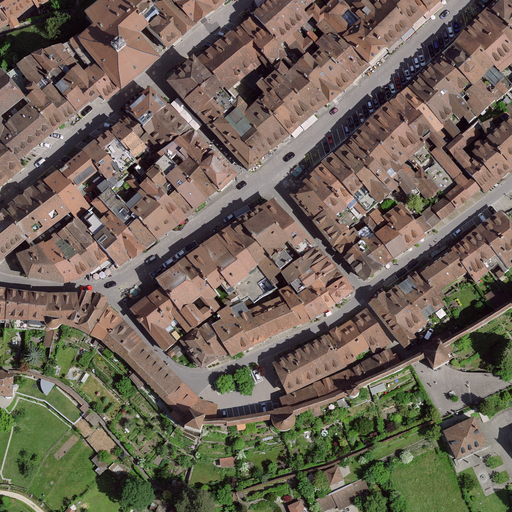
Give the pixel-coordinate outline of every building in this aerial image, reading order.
[(49,0),(0,0),(0,11),(10,25),(14,30),(18,26),(15,21),(34,8),(37,12),(51,2),(49,0)] [(94,32),(80,43),(121,92),(153,65),(158,61),(139,38),(149,30),(147,28),(123,0),(105,0),(83,19),(88,25),(94,32)] [(161,16),(182,40),(194,29),(167,0),(123,0),(147,28),(161,16)] [(214,12),(203,0),(167,0),(194,29),(214,12)] [(216,0),(203,0),(214,12),(215,13),(222,6),(222,5),(216,0)] [(272,0),(255,16),(253,17),(279,48),(292,38),(301,30),(311,21),(291,0),(272,0)] [(291,0),(311,21),(318,15),(333,0),(291,0)] [(370,68),(387,51),(361,24),(350,13),(337,0),(333,0),(318,15),(324,21),(343,41),(370,68)] [(387,51),(389,54),(415,30),(386,0),(363,0),(350,13),(361,24),(387,51)] [(386,0),(415,30),(426,19),(425,18),(408,0),(386,0)] [(408,0),(425,18),(429,14),(416,0),(408,0)] [(437,0),(416,0),(429,14),(441,4),(440,3),(437,0)] [(507,0),(503,0),(490,13),(511,35),(511,4),(510,2),(507,0)] [(511,35),(490,13),(488,10),(480,17),(511,50),(511,35)] [(0,11),(0,29),(10,25),(0,11)] [(147,28),(149,30),(168,52),(182,40),(161,16),(147,28)] [(279,48),(253,17),(241,27),(276,68),(288,58),(279,48)] [(511,50),(480,17),(462,34),(464,37),(494,69),(501,76),(511,65),(511,50)] [(370,68),(343,41),(324,21),(308,37),(354,84),(370,68)] [(276,68),(241,27),(231,36),(257,67),(262,63),(270,73),(273,71),(276,68)] [(301,30),(292,38),(341,95),(354,84),(308,37),(301,30)] [(231,34),(196,63),(212,79),(227,94),(257,67),(231,36),(231,34)] [(464,37),(455,46),(456,47),(485,78),(494,69),(464,37)] [(279,48),(288,58),(329,106),(341,95),(292,38),(279,48)] [(101,97),(106,104),(121,92),(80,43),(77,39),(63,51),(101,97)] [(456,47),(443,60),(445,60),(473,90),(484,79),(485,78),(456,47)] [(101,97),(63,51),(61,48),(45,53),(90,106),(101,97)] [(45,53),(31,60),(77,115),(90,106),(45,53)] [(314,119),(329,106),(288,58),(276,68),(273,71),(277,76),(314,119)] [(33,88),(65,125),(77,115),(31,60),(16,68),(33,88)] [(194,60),(167,87),(184,104),(212,79),(196,63),(194,60)] [(445,60),(433,72),(477,119),(478,120),(490,109),(473,90),(445,60)] [(430,69),(418,81),(454,119),(460,125),(464,121),(469,126),(477,119),(433,72),(430,69)] [(0,145),(18,166),(54,134),(26,102),(3,75),(0,77),(0,145)] [(277,76),(264,87),(301,129),(314,119),(277,76)] [(212,79),(184,104),(197,118),(222,97),(227,94),(212,79)] [(473,90),(490,109),(508,94),(500,85),(495,90),(484,79),(473,90)] [(449,123),(454,119),(418,81),(408,90),(443,128),(455,141),(460,135),(449,123)] [(264,99),(257,104),(288,141),(301,129),(264,87),(262,85),(256,90),(264,99)] [(65,125),(33,88),(26,94),(30,99),(26,102),(54,134),(65,125)] [(124,113),(128,117),(142,132),(168,108),(150,89),(124,113)] [(408,90),(401,96),(436,135),(443,128),(408,90)] [(401,96),(388,108),(424,148),(430,155),(439,148),(442,151),(446,147),(436,135),(401,96)] [(222,97),(197,118),(250,174),(271,155),(240,119),(222,97)] [(257,104),(240,119),(271,155),(288,141),(257,104)] [(168,108),(142,132),(147,138),(163,155),(176,144),(191,131),(169,107),(168,108)] [(370,123),(410,161),(424,148),(388,108),(370,123)] [(128,117),(121,123),(140,144),(147,138),(142,132),(128,117)] [(489,140),(511,164),(511,163),(511,119),(498,132),(491,123),(482,128),(489,140)] [(121,123),(109,133),(137,165),(149,154),(140,144),(121,123)] [(370,123),(361,132),(401,171),(410,161),(370,123)] [(473,126),(446,151),(464,171),(472,163),(462,152),(481,135),(473,126)] [(191,131),(176,144),(218,193),(220,195),(237,179),(232,174),(192,130),(191,131)] [(351,143),(386,177),(391,172),(398,179),(403,173),(401,171),(361,132),(351,143)] [(137,165),(109,133),(96,146),(123,177),(137,165)] [(476,152),(472,156),(476,160),(497,185),(511,172),(511,165),(511,164),(489,140),(483,146),(481,144),(478,144),(476,146),(475,148),(475,150),(476,152)] [(351,143),(345,149),(392,196),(398,189),(386,177),(351,143)] [(95,144),(81,155),(98,174),(113,192),(126,181),(123,177),(96,146),(95,144)] [(176,144),(163,155),(166,159),(206,204),(218,193),(176,144)] [(0,190),(23,171),(18,166),(0,145),(0,190)] [(470,201),(481,191),(472,180),(469,182),(442,151),(439,148),(430,155),(458,187),(470,201)] [(392,196),(345,149),(335,158),(363,190),(380,207),(392,196)] [(81,155),(60,173),(76,193),(98,174),(81,155)] [(322,166),(353,200),(363,190),(335,158),(333,156),(322,166)] [(166,159),(155,171),(195,214),(206,204),(166,159)] [(472,163),(464,171),(472,180),(481,191),(486,195),(497,185),(476,160),(472,163)] [(322,166),(314,173),(346,208),(354,202),(353,200),(322,166)] [(155,171),(146,180),(148,183),(186,222),(195,214),(155,171)] [(405,177),(427,202),(439,191),(421,171),(416,175),(412,171),(405,177)] [(49,180),(44,185),(70,215),(75,221),(90,209),(76,193),(60,173),(59,172),(49,180)] [(314,173),(302,184),(303,186),(326,213),(328,211),(335,220),(347,210),(346,208),(314,173)] [(42,182),(3,213),(28,243),(31,247),(70,215),(44,185),(42,182)] [(139,191),(141,193),(177,230),(186,222),(148,183),(139,191)] [(303,186),(289,198),(294,203),(312,225),(326,213),(303,186)] [(458,187),(445,198),(456,212),(470,201),(458,187)] [(110,192),(99,202),(110,214),(145,255),(157,244),(126,209),(110,192)] [(141,193),(126,209),(157,244),(177,230),(141,193)] [(431,209),(442,223),(456,212),(445,198),(431,209)] [(273,199),(259,210),(294,253),(308,241),(273,199)] [(383,219),(389,227),(409,252),(426,239),(424,236),(414,223),(400,206),(383,219)] [(430,208),(421,215),(422,216),(432,230),(442,223),(431,209),(430,208)] [(294,253),(259,210),(239,222),(280,274),(300,259),(294,253)] [(326,213),(312,225),(332,249),(348,235),(335,220),(328,211),(326,213)] [(362,223),(375,239),(394,263),(409,252),(389,227),(383,219),(377,211),(362,223)] [(3,213),(0,216),(0,265),(28,243),(3,213)] [(105,232),(131,261),(134,265),(145,255),(110,214),(98,224),(105,232)] [(511,230),(499,214),(477,231),(497,257),(503,266),(511,259),(511,230)] [(422,216),(414,223),(424,236),(432,230),(422,216)] [(65,230),(98,270),(109,261),(94,243),(95,241),(77,220),(65,230)] [(239,222),(228,230),(259,269),(269,283),(280,275),(280,274),(239,222)] [(65,230),(58,237),(91,275),(98,270),(65,230)] [(228,230),(216,238),(247,278),(259,269),(228,230)] [(348,235),(332,249),(343,261),(357,249),(364,243),(354,231),(348,235)] [(477,231),(464,241),(484,267),(497,257),(477,231)] [(95,241),(94,243),(109,261),(112,263),(119,272),(131,261),(105,232),(95,241)] [(53,240),(51,242),(81,283),(87,278),(91,275),(58,237),(57,235),(52,239),(53,240)] [(216,238),(199,251),(226,284),(232,292),(248,279),(247,278),(216,238)] [(365,259),(378,276),(394,263),(375,239),(366,246),(372,253),(365,259)] [(464,241),(450,252),(452,255),(468,276),(475,285),(489,274),(484,267),(464,241)] [(44,243),(37,248),(65,286),(81,283),(51,242),(46,245),(44,243)] [(357,249),(343,261),(351,271),(365,259),(372,253),(366,246),(364,243),(357,249)] [(37,248),(17,258),(24,273),(28,281),(65,286),(37,248)] [(318,248),(282,275),(291,287),(298,282),(327,259),(318,248)] [(199,251),(186,260),(214,294),(226,284),(199,251)] [(422,276),(437,297),(468,276),(452,255),(422,276)] [(327,259),(298,282),(306,292),(312,288),(318,283),(335,270),(327,259)] [(365,259),(351,271),(364,287),(378,276),(365,259)] [(186,260),(176,269),(214,315),(224,307),(214,294),(186,260)] [(176,269),(156,285),(160,290),(192,332),(193,333),(214,315),(176,269)] [(335,270),(318,283),(325,293),(343,280),(335,270)] [(437,297),(422,276),(411,284),(435,314),(445,306),(437,297)] [(343,280),(325,293),(335,307),(354,294),(343,280)] [(408,280),(398,287),(425,321),(435,314),(411,284),(408,280)] [(318,283),(312,288),(328,312),(335,307),(325,293),(318,283)] [(396,285),(369,306),(405,352),(418,342),(414,337),(429,326),(425,321),(398,287),(396,285)] [(289,287),(279,293),(281,299),(298,328),(310,323),(296,299),(289,287)] [(306,292),(305,293),(322,317),(328,312),(312,288),(306,292)] [(160,290),(148,299),(170,326),(175,322),(187,336),(192,332),(160,290)] [(0,292),(0,324),(5,324),(8,294),(0,292)] [(296,299),(310,323),(322,317),(305,293),(296,299)] [(30,296),(8,294),(5,324),(27,325),(30,296)] [(93,295),(81,295),(80,296),(68,329),(77,331),(93,295)] [(109,303),(93,295),(77,331),(90,339),(106,307),(109,303)] [(27,325),(45,326),(48,297),(30,296),(27,325)] [(59,326),(68,329),(80,296),(48,297),(45,326),(45,328),(46,331),(48,333),(50,334),(53,334),(55,333),(57,332),(58,330),(59,328),(59,326)] [(170,326),(148,299),(131,313),(165,354),(176,345),(166,332),(171,328),(170,326)] [(281,299),(249,314),(266,343),(298,328),(281,299)] [(511,302),(440,347),(442,349),(443,352),(511,310),(511,302)] [(102,346),(123,323),(106,307),(90,339),(102,346)] [(242,357),(253,351),(236,322),(228,310),(217,317),(221,323),(240,355),(242,357)] [(367,310),(350,322),(368,349),(373,356),(390,344),(367,310)] [(249,314),(236,322),(253,351),(266,343),(249,314)] [(355,358),(368,349),(350,322),(336,330),(355,358)] [(123,323),(102,346),(114,357),(116,355),(134,336),(135,334),(123,323)] [(221,323),(212,328),(229,356),(231,360),(240,355),(221,323)] [(195,333),(216,361),(229,356),(212,328),(210,324),(195,333)] [(355,358),(336,330),(324,338),(345,369),(357,361),(355,358)] [(216,361),(195,333),(180,345),(183,350),(200,373),(216,361)] [(123,362),(142,344),(134,336),(116,355),(123,362)] [(285,394),(345,369),(324,338),(272,367),(285,394)] [(134,373),(128,378),(139,389),(145,383),(163,366),(142,344),(123,362),(134,373)] [(180,345),(167,354),(171,359),(183,350),(180,345)] [(425,360),(426,362),(433,375),(450,366),(443,352),(442,349),(440,347),(439,345),(430,349),(422,353),(423,356),(425,360)] [(391,353),(378,359),(385,374),(398,368),(391,353)] [(426,362),(423,356),(417,359),(398,368),(385,374),(367,382),(356,387),(359,393),(412,369),(415,367),(420,365),(426,362)] [(378,359),(360,368),(367,382),(385,374),(378,359)] [(163,366),(145,383),(164,403),(183,384),(163,366)] [(360,368),(350,372),(356,387),(367,382),(360,368)] [(350,372),(329,382),(334,395),(345,392),(347,398),(350,401),(355,401),(359,396),(359,393),(356,387),(350,372)] [(9,374),(0,373),(0,400),(17,401),(17,388),(19,388),(19,379),(9,379),(9,374)] [(329,382),(314,387),(319,401),(334,395),(329,382)] [(183,384),(164,403),(173,412),(190,391),(183,384)] [(314,387),(279,400),(282,411),(285,411),(288,412),(319,401),(314,387)] [(195,396),(190,391),(173,412),(187,422),(194,398),(195,396)] [(347,398),(345,392),(334,395),(319,401),(288,412),(292,414),(294,417),(347,398)] [(210,404),(194,398),(187,422),(184,432),(200,437),(203,428),(204,425),(205,422),(210,404)] [(217,407),(210,404),(205,422),(216,421),(217,407)] [(296,421),(294,417),(292,414),(288,412),(285,411),(282,411),(281,411),(277,413),(274,415),(272,419),(271,423),(272,427),(274,431),(277,434),(281,435),(285,436),(289,435),(293,432),(295,429),(296,425),(296,421)] [(205,422),(203,428),(271,423),(272,419),(274,415),(216,421),(205,422)] [(444,434),(456,462),(486,448),(473,420),(444,434)] [(221,457),(221,465),(238,464),(238,456),(221,457)] [(346,480),(340,467),(325,475),(332,487),(346,480)] [(368,493),(362,480),(317,501),(321,511),(325,511),(337,507),(339,510),(355,503),(354,499),(368,493)] [(287,508),(288,511),(304,511),(301,502),(287,508)]
